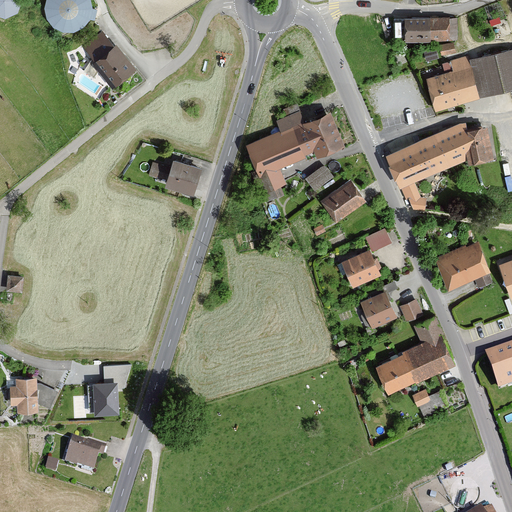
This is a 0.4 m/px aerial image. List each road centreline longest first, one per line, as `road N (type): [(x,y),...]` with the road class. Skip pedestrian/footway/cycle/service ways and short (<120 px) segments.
road 1 (secondary): [(253,70),(117,511)]
road 2 (residential): [(157,77),(12,198),(0,256)]
road 3 (residential): [(370,148),(460,354)]
road 4 (residential): [(312,19),(353,5),(452,10),(484,0)]
road 5 (residential): [(460,354),(511,502)]
road 6 (residential): [(370,148),(462,120),(511,115)]
road 7 (residential): [(312,19),(370,148)]
road 8 (residential): [(244,2),(209,11),(157,77)]
